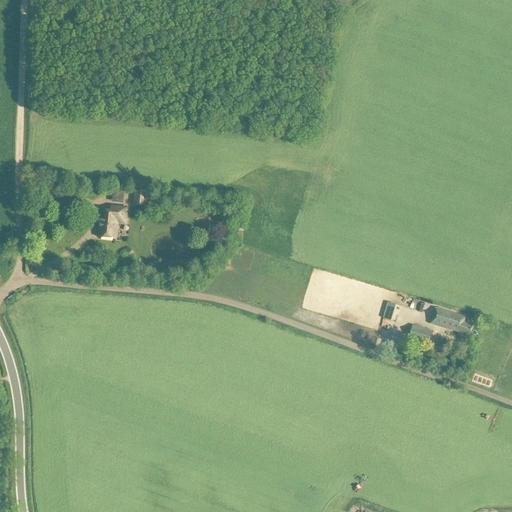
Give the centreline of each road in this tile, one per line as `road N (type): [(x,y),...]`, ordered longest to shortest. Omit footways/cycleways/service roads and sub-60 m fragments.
road 1 (unclassified): [(0,296),(29,281),(213,297),(511,403)]
road 2 (track): [(20,281),(23,0)]
road 3 (unclassified): [(23,511),(18,406),(0,337)]
